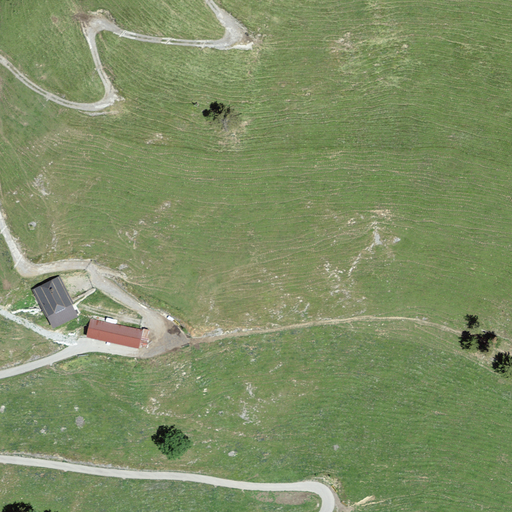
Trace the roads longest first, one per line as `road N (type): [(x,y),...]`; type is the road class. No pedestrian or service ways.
road 1 (track): [(0,59),(48,97),(99,105),(108,89),(91,42),(96,25),(140,38),(226,43),(231,29),(208,0)]
road 2 (residential): [(324,511),(327,496),(316,487),(0,458)]
road 3 (track): [(162,331),(85,265),(26,268),(0,221)]
road 4 (residential): [(0,374),(85,346),(149,352),(162,331)]
